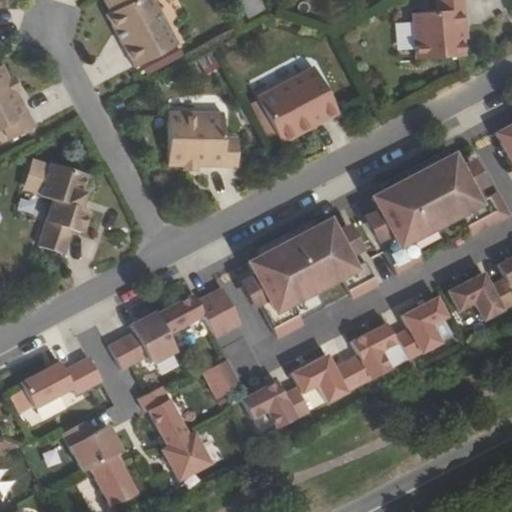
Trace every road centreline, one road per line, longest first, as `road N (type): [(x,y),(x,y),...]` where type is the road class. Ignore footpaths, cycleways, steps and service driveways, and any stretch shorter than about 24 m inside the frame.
road 1 (residential): [(175,254),(511,76)]
road 2 (residential): [(56,24),(175,254)]
road 3 (tertiary): [(511,443),(381,511)]
road 4 (residential): [(132,418),(75,306)]
